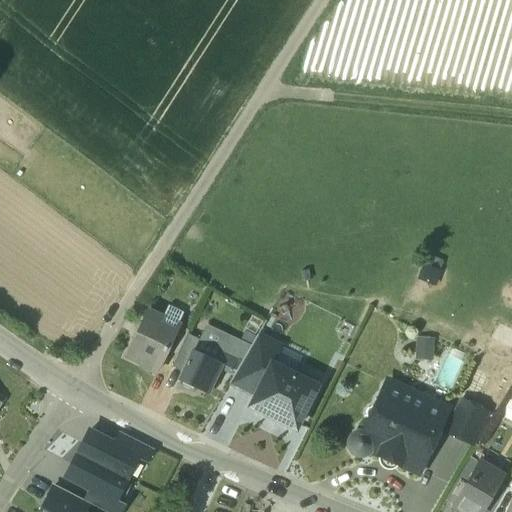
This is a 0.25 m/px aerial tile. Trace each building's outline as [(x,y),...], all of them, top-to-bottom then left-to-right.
[(438,272),(423,266),(419,277),(433,283),(438,272)] [(147,313),(125,358),(155,372),(165,352),(177,327),(147,313)] [(188,332),(177,327),(165,352),(176,357),(188,332)] [(256,334),(251,344),(241,360),(227,384),(256,397),(270,366),(280,347),(256,334)] [(251,344),(242,339),(233,356),(237,358),(241,360),(251,344)] [(220,350),(199,340),(193,351),(215,361),(220,350)] [(233,356),(220,350),(215,361),(221,364),(219,368),(230,373),(237,358),(233,356)] [(193,351),(178,381),(196,390),(200,381),(211,386),(219,368),(221,364),(215,361),(193,351)] [(251,407),(295,428),(315,387),(270,366),(256,397),(251,407)] [(418,413),(380,396),(363,433),(359,432),(356,433),(353,434),(351,436),(350,438),(349,440),(348,442),(348,444),(348,447),(349,448),(350,450),(351,452),(353,453),(355,455),(359,456),(364,455),(366,454),(368,452),(370,450),(378,454),(378,456),(380,457),(381,456),(382,453),(396,460),(395,462),(395,463),(396,464),(398,463),(417,472),(445,410),(424,400),(418,413)] [(486,412),(460,400),(445,432),(471,444),(486,412)] [(77,454),(126,479),(137,458),(138,458),(114,445),(89,432),(77,454)] [(119,433),(114,445),(138,458),(137,458),(146,462),(153,450),(119,433)] [(126,479),(77,454),(65,476),(90,489),(115,502),(116,501),(126,479)] [(478,463),(453,506),(462,511),(479,511),(501,476),(478,463)] [(84,501),(54,486),(48,497),(47,498),(75,511),(85,511),(89,504),(84,501)] [(115,502),(90,489),(84,501),(89,504),(104,511),(120,511),(124,505),(116,501),(115,502)] [(75,511),(47,498),(48,497),(47,497),(39,511),(75,511)]
